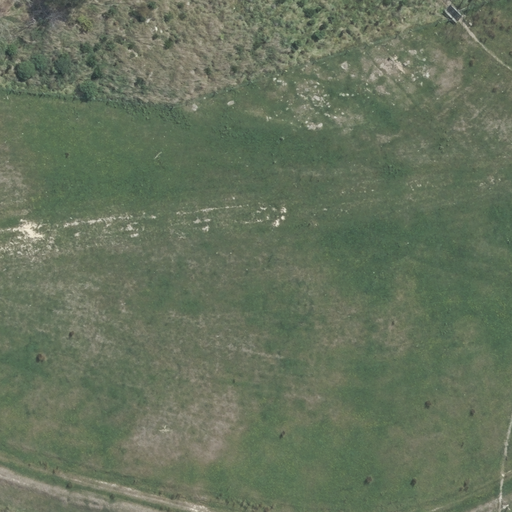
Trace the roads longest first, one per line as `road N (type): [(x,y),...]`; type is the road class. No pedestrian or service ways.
road 1 (track): [(511,168),(244,220),(0,237)]
road 2 (track): [(164,511),(0,458)]
